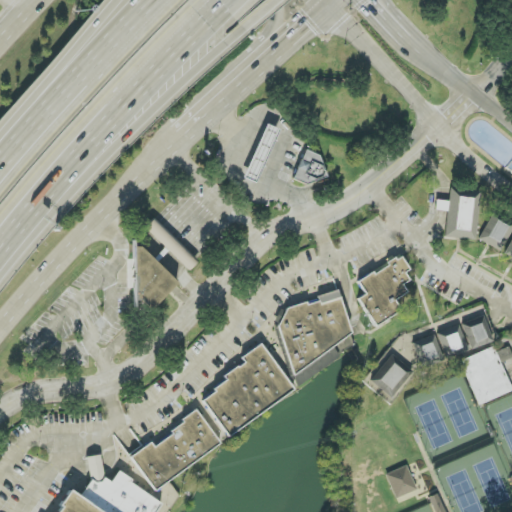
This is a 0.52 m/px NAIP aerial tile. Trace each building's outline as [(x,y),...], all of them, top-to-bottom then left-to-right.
[(255,183),(243,177),(265,125),(278,131),(255,183)] [(293,179),(306,185),(326,177),(319,156),(305,151),(293,179)] [(444,236),(447,212),(448,201),(449,187),(480,191),(474,240),(444,236)] [(436,200),(448,201),(447,212),(434,211),(436,200)] [(511,226),(488,217),(479,242),(502,251),(511,226)] [(177,283),(139,247),(134,247),(133,310),(151,311),(177,283)] [(358,299),(374,327),(400,312),(393,301),(407,293),(402,285),(409,281),(404,273),(409,270),(400,257),(357,283),(364,295),(358,299)] [(306,301),(307,304),(319,300),(317,295),(337,289),(340,296),(351,332),(293,375),(277,325),(286,307),(306,301)] [(495,341),(485,315),(460,324),(470,351),(495,341)] [(436,333),(444,359),(467,351),(459,326),(436,333)] [(442,362),(434,335),(411,342),(420,369),(442,362)] [(240,357),(260,343),(293,389),(228,437),(202,400),(214,391),(213,388),(225,379),(223,375),(237,365),(238,366),(244,362),(240,357)] [(461,362),(478,405),(511,392),(511,390),(501,363),(511,358),(511,354),(507,343),(461,362)] [(411,373),(390,355),(368,381),(390,399),(411,373)] [(219,446),(198,413),(151,444),(150,443),(130,457),(152,491),(219,446)] [(154,511),(160,504),(130,485),(130,480),(117,472),(110,483),(103,479),(100,456),(86,457),(89,481),(79,498),(68,491),(59,505),(59,507),(55,511),(154,511)] [(416,490),(406,466),(385,475),(395,499),(416,490)] [(429,498),(434,511),(446,511),(438,494),(429,498)]
